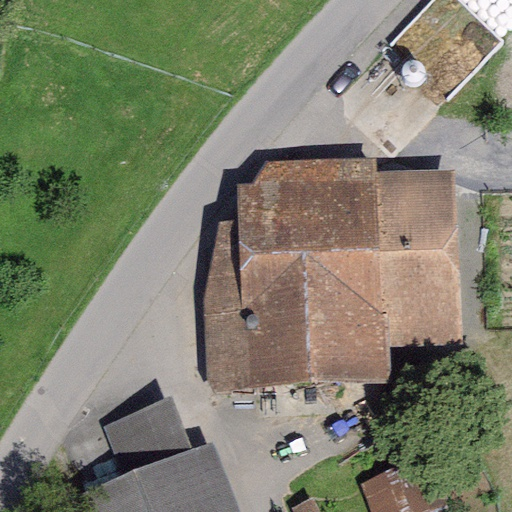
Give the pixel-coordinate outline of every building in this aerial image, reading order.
[(511,0),(470,0),(507,33),(511,27),(511,0)] [(426,57),(452,88),(505,46),(479,14),(426,57)] [(462,171),(259,169),(208,234),(209,396),(389,393),(388,364),(464,363),(462,171)] [(204,511),(167,415),(116,434),(139,493),(89,511),(204,511)] [(434,511),(420,474),(375,491),(382,511),(434,511)]
